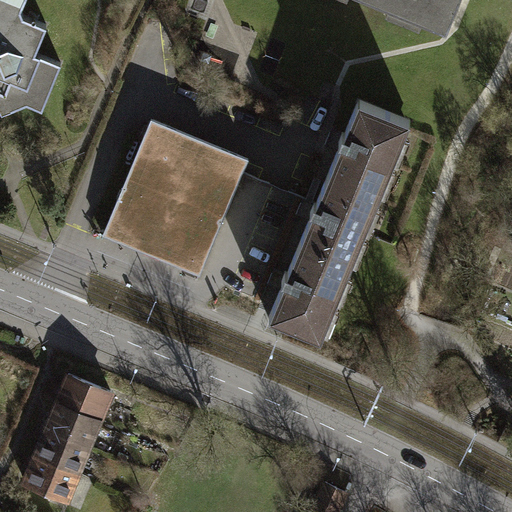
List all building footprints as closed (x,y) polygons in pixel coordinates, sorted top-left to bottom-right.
[(0,0),(0,91),(7,107),(22,100),(37,106),(57,62),(30,50),(43,23),(19,13),(16,7),(18,0),(0,0)] [(368,0),(368,1),(442,31),(454,0),(368,0)] [(355,97),(265,315),(316,336),(406,118),(355,97)] [(148,116),(99,234),(196,273),(245,155),(148,116)] [(64,372),(53,399),(96,416),(107,389),(64,372)] [(53,399),(42,426),(85,443),(96,416),(53,399)] [(42,426),(31,453),(74,470),(85,443),(42,426)] [(31,453),(20,480),(63,497),(74,470),(31,453)] [(331,511),(342,490),(321,481),(306,511),(331,511)]
